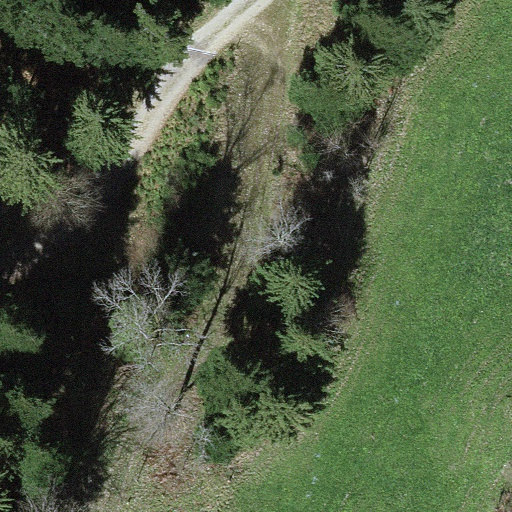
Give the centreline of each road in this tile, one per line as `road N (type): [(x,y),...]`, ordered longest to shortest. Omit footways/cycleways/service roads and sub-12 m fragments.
road 1 (track): [(258,0),(249,251),(223,331),(148,404),(110,511)]
road 2 (track): [(0,255),(89,205),(172,79),(245,0)]
